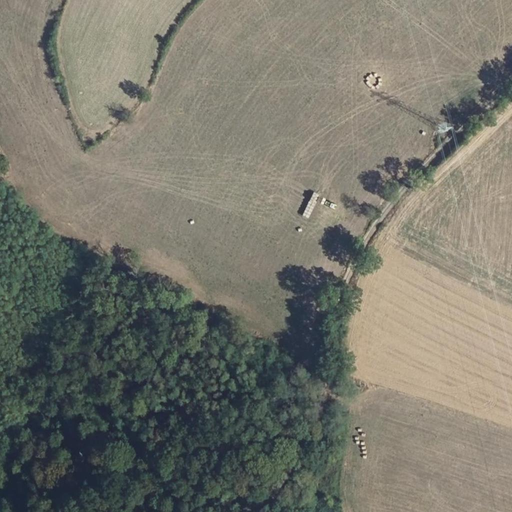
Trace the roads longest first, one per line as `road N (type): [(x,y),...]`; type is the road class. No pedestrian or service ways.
road 1 (track): [(511,86),(441,150),(365,242),(342,301),(324,416),(257,511)]
road 2 (track): [(410,0),(506,91)]
